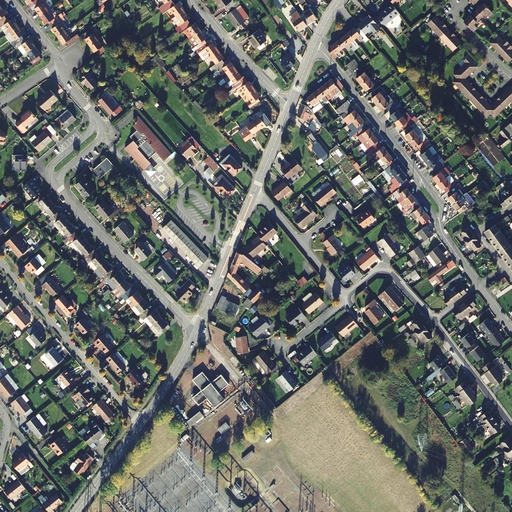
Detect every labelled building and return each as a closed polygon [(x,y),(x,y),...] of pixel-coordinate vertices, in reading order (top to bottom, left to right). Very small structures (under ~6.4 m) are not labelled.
[(51,9),(53,8),(50,4),(48,5),(45,2),(47,0),(40,0),(33,6),(35,9),(37,8),(43,15),(51,9)] [(213,0),(219,8),(221,7),(224,11),(234,4),(230,0),(229,1),(227,0),(213,0)] [(304,6),(302,7),(305,11),(303,13),(306,16),(302,19),(306,25),(316,18),(304,0),(302,0),(299,3),(300,4),(302,3),(304,6)] [(171,9),(177,16),(185,10),(179,3),(178,4),(175,1),(166,7),(161,11),(164,14),(171,9)] [(233,9),(239,5),(236,1),(234,4),(224,11),(226,14),(225,15),(236,28),(244,22),(233,9)] [(489,16),(493,12),(484,3),(478,8),(474,12),(464,21),(473,31),(477,27),(474,24),(480,18),(486,13),(489,16)] [(101,13),(107,8),(103,4),(97,8),(101,13)] [(393,5),(389,8),(382,15),(382,16),(379,19),(386,26),(400,13),(393,5)] [(381,14),(382,15),(389,8),(389,7),(381,14)] [(51,9),(43,15),(48,23),(52,21),(54,23),(65,15),(67,13),(65,10),(60,14),(57,10),(54,13),(51,9)] [(177,16),(183,24),(179,27),(175,30),(177,32),(191,23),(188,20),(191,18),(185,10),(177,16)] [(291,20),(298,31),(306,25),(302,19),(297,11),(291,15),(291,16),(289,17),(291,20)] [(65,15),(54,23),(56,27),(54,29),(59,36),(67,30),(70,29),(64,21),(68,19),(65,15)] [(381,26),(371,15),(358,25),(360,27),(365,33),(370,29),(373,32),(381,26)] [(442,22),(435,15),(433,17),(428,22),(441,36),(453,50),(458,45),(461,43),(454,35),(455,35),(451,31),(448,29),(446,26),(447,26),(443,21),(442,22)] [(177,16),(173,19),(179,27),(183,24),(177,16)] [(0,26),(5,23),(10,31),(19,25),(14,17),(9,20),(7,17),(0,22),(0,26)] [(5,23),(0,26),(6,34),(10,31),(5,23)] [(177,32),(179,35),(184,32),(187,29),(193,36),(201,30),(196,23),(193,25),(191,23),(177,32)] [(19,25),(10,31),(13,35),(10,38),(12,41),(11,42),(14,45),(16,43),(24,37),(22,34),(25,32),(19,25)] [(355,28),(348,32),(354,40),(357,37),(360,42),(363,40),(365,42),(369,39),(360,28),(360,27),(356,30),(355,28)] [(91,46),(99,40),(91,29),(85,34),(88,38),(87,40),(91,46)] [(187,29),(184,32),(189,39),(193,36),(187,29)] [(78,39),(81,36),(79,34),(73,38),(67,30),(59,36),(65,44),(68,43),(69,45),(78,39)] [(193,36),(198,44),(195,47),(191,50),(193,52),(207,42),(205,39),(207,38),(201,30),(193,36)] [(258,30),(247,37),(255,48),(257,47),(258,49),(260,49),(265,46),(263,42),(266,40),(258,30)] [(351,49),(354,46),(351,42),(354,40),(348,32),(342,37),(351,49)] [(503,41),(498,35),(490,42),(499,52),(509,62),(511,60),(511,59),(511,50),(511,49),(511,47),(511,45),(509,43),(506,39),(503,41)] [(193,36),(189,39),(195,47),(198,44),(193,36)] [(16,43),(18,46),(22,43),(28,51),(36,44),(31,37),(26,40),(24,37),(16,43)] [(342,37),(337,41),(342,49),(345,47),(348,51),(351,49),(342,37)] [(96,53),(98,52),(100,54),(107,50),(99,40),(91,46),(96,53)] [(343,55),(339,51),(342,49),(337,41),(330,46),(340,58),(343,55)] [(193,52),(195,56),(201,51),(205,48),(210,56),(218,50),(213,43),(209,45),(207,42),(193,52)] [(22,43),(18,46),(24,54),(28,51),(22,43)] [(36,44),(28,51),(33,58),(31,60),(34,63),(42,57),(40,54),(42,52),(36,44)] [(205,48),(201,51),(207,58),(210,56),(205,48)] [(214,64),(216,68),(224,62),(221,59),(223,57),(218,50),(210,56),(216,63),(214,64)] [(291,69),(289,67),(293,64),(293,63),(296,60),(292,55),(281,64),(287,72),(291,69)] [(474,62),(468,56),(464,60),(466,62),(460,68),(454,74),(457,78),(454,81),(460,89),(470,99),(479,109),(487,117),(490,113),(494,117),(500,111),(510,102),(511,100),(511,85),(511,87),(503,94),(501,96),(497,99),(493,103),(494,104),(491,106),(486,101),(483,98),(484,97),(480,94),(472,85),(472,86),(468,82),(464,77),(467,75),(467,76),(475,68),(477,66),(474,62)] [(226,72),(229,75),(237,69),(229,58),(224,62),(216,68),(213,70),(215,73),(219,70),(222,74),(226,72)] [(161,59),(160,60),(157,63),(159,65),(162,68),(166,65),(161,59)] [(355,59),(352,61),(346,65),(349,68),(357,62),(355,59)] [(357,62),(349,68),(351,72),(360,65),(357,62)] [(360,65),(351,72),(353,74),(362,68),(360,65)] [(232,84),(234,87),(248,78),(245,74),(242,76),(237,69),(229,75),(234,83),(232,84)] [(166,72),(175,82),(178,80),(169,70),(166,72)] [(85,83),(91,89),(98,83),(89,72),(80,79),(84,83),(85,83)] [(370,78),(365,72),(357,78),(362,85),(370,78)] [(331,80),(325,84),(334,96),(340,91),(338,90),(343,87),(340,84),(341,83),(336,77),(332,81),(331,80)] [(242,96),(246,93),(254,87),(248,78),(234,87),(232,89),(234,92),(237,89),(242,96)] [(370,78),(362,85),(367,91),(375,84),(370,78)] [(328,100),(334,96),(325,84),(319,89),(324,96),(328,100)] [(252,105),(260,99),(258,96),(260,95),(254,87),(246,93),(251,101),(247,104),(249,107),(252,105)] [(378,88),(370,93),(373,97),(372,98),(377,104),(385,98),(378,88)] [(319,89),(313,94),(318,101),(324,96),(319,89)] [(43,97),(36,103),(44,112),(56,102),(52,97),(48,92),(48,91),(42,96),(43,97)] [(314,108),(312,105),(318,101),(313,94),(307,98),(308,99),(304,102),(311,110),(314,108)] [(99,100),(98,100),(110,114),(112,113),(114,116),(122,109),(120,106),(117,108),(105,95),(100,99),(100,98),(98,99),(99,100)] [(385,98),(377,104),(382,110),(386,107),(389,110),(399,102),(396,99),(390,104),(385,98)] [(343,109),(351,103),(348,100),(341,105),(335,110),(337,113),(343,109)] [(399,102),(389,110),(392,114),(390,116),(395,122),(403,116),(399,110),(402,107),(399,102)] [(351,103),(343,109),(345,112),(346,112),(353,106),(351,103)] [(298,117),(302,118),(303,117),(307,118),(309,113),(314,120),(319,127),(322,125),(311,110),(306,106),(302,104),(298,115),(298,117)] [(353,106),(346,112),(353,121),(360,115),(353,106)] [(75,120),(67,110),(54,120),(61,128),(62,130),(75,120)] [(15,126),(23,135),(26,132),(24,129),(36,118),(29,111),(24,115),(23,115),(20,118),(21,120),(15,126)] [(253,119),(259,127),(265,122),(267,124),(270,121),(264,111),(253,119)] [(344,113),(341,115),(352,130),(355,128),(344,113)] [(404,131),(414,123),(407,113),(403,116),(395,122),(400,128),(401,127),(404,131)] [(360,115),(353,121),(360,130),(366,125),(364,122),(365,121),(360,115)] [(136,156),(134,159),(142,169),(151,161),(148,159),(156,152),(163,160),(170,153),(158,138),(138,116),(133,121),(135,123),(133,126),(145,140),(144,141),(139,145),(136,142),(134,140),(130,143),(124,148),(129,154),(132,151),(136,156)] [(259,127),(253,119),(248,123),(238,129),(245,139),(253,133),(252,132),(259,127)] [(505,138),(499,142),(502,147),(511,140),(509,138),(511,136),(511,121),(500,131),(505,138)] [(307,127),(310,129),(313,132),(317,128),(310,123),(309,125),(308,126),(307,127)] [(410,142),(422,133),(419,129),(414,123),(404,131),(407,135),(406,136),(410,142)] [(208,129),(213,135),(218,129),(213,124),(208,129)] [(363,142),(374,134),(370,128),(369,129),(366,125),(360,130),(352,136),(355,140),(359,137),(363,142)] [(48,137),(51,134),(44,126),(41,128),(44,132),(36,139),(33,136),(28,140),(37,151),(42,147),(41,146),(50,139),(48,137)] [(313,136),(310,132),(309,132),(306,134),(314,145),(312,147),(315,150),(314,151),(320,158),(321,158),(323,161),(329,157),(321,146),(313,136)] [(422,133),(410,142),(415,148),(416,147),(419,151),(426,146),(430,143),(422,133)] [(368,148),(367,149),(369,152),(380,144),(378,141),(379,140),(374,134),(363,142),(368,148)] [(198,151),(188,139),(182,144),(182,146),(179,149),(186,158),(191,154),(193,156),(198,151)] [(201,147),(206,152),(211,148),(206,142),(201,147)] [(375,158),(379,155),(381,158),(388,152),(384,147),(383,147),(380,144),(369,152),(366,155),(368,158),(372,155),(375,158)] [(426,146),(419,151),(422,154),(421,155),(426,161),(434,155),(426,146)] [(213,160),(218,155),(211,148),(206,152),(213,160)] [(388,152),(381,158),(388,167),(395,162),(392,160),(393,159),(388,152)] [(220,163),(225,169),(227,167),(234,175),(242,168),(230,154),(220,163)] [(434,155),(426,161),(431,168),(432,167),(434,170),(444,162),(442,159),(439,162),(434,155)] [(94,170),(101,178),(115,165),(109,157),(94,170)] [(15,164),(15,170),(25,170),(25,162),(25,158),(23,158),(16,159),(15,164)] [(301,167),(295,159),(289,164),(285,167),(284,165),(279,169),(287,179),(301,167)] [(395,177),(403,171),(398,165),(397,166),(395,162),(388,167),(385,170),(392,179),(395,177)] [(444,162),(434,170),(437,174),(433,177),(438,184),(446,177),(441,171),(447,166),(444,162)] [(403,171),(395,177),(400,183),(401,182),(403,185),(408,181),(406,178),(408,177),(403,171)] [(227,196),(235,188),(223,174),(211,185),(216,191),(220,188),(227,196)] [(452,188),(458,184),(450,174),(446,177),(438,184),(443,190),(444,189),(446,193),(452,188)] [(31,178),(22,186),(31,197),(40,190),(33,182),(34,182),(31,178)] [(94,190),(84,178),(78,183),(76,185),(81,191),(82,191),(87,197),(94,190)] [(278,199),(290,189),(283,181),(271,191),(278,199)] [(374,192),(374,193),(377,191),(369,181),(367,183),(374,192)] [(324,202),(336,192),(328,183),(325,185),(326,186),(313,197),(321,206),(325,203),(324,202)] [(397,190),(392,194),(399,203),(411,193),(407,187),(405,188),(403,185),(397,190)] [(452,188),(446,193),(449,197),(448,198),(453,204),(460,198),(452,188)] [(511,199),(511,198),(507,192),(503,194),(502,193),(499,196),(500,198),(499,199),(504,205),(511,199)] [(408,211),(417,204),(415,201),(416,200),(411,193),(399,203),(404,209),(402,210),(405,213),(408,211)] [(44,195),(41,198),(39,195),(32,202),(34,204),(36,203),(42,210),(51,203),(44,195)] [(460,198),(453,204),(458,210),(459,209),(462,212),(468,208),(460,198)] [(103,200),(94,207),(98,211),(99,211),(105,218),(107,216),(109,219),(117,212),(115,209),(113,211),(103,200)] [(57,211),(53,206),(51,203),(42,210),(49,218),(47,219),(49,222),(56,215),(55,213),(57,211)] [(304,224),(316,214),(307,203),(303,206),(305,209),(297,216),(296,214),(292,217),(301,228),(304,225),(304,224)] [(417,204),(408,211),(415,221),(418,218),(426,213),(421,206),(420,207),(417,204)] [(363,226),(366,224),(375,217),(368,208),(362,213),(361,211),(358,214),(355,216),(363,226)] [(56,215),(49,222),(53,227),(64,218),(62,215),(61,216),(59,213),(56,215)] [(422,228),(423,229),(425,227),(427,226),(430,224),(431,223),(429,220),(430,218),(426,213),(418,218),(424,226),(422,228)] [(10,229),(0,217),(0,236),(5,232),(5,233),(10,229)] [(60,230),(68,223),(64,218),(53,227),(57,232),(60,230)] [(259,236),(264,242),(276,231),(267,220),(264,223),(267,226),(257,234),(259,236)] [(162,229),(199,267),(208,259),(171,221),(162,229)] [(489,238),(500,230),(497,227),(502,223),(500,221),(485,232),(489,238)] [(114,229),(125,242),(134,235),(123,222),(114,229)] [(68,223),(60,230),(66,237),(61,241),(63,244),(64,243),(74,235),(72,232),(74,231),(68,223)] [(430,229),(427,226),(425,227),(423,229),(418,232),(425,241),(428,239),(434,235),(431,231),(429,232),(428,230),(430,229)] [(475,237),(469,228),(462,233),(463,234),(460,236),(462,239),(464,238),(467,243),(475,237)] [(489,238),(493,243),(508,232),(506,229),(502,232),(500,230),(489,238)] [(510,234),(508,232),(493,243),(496,248),(507,240),(505,238),(510,234)] [(394,243),(396,242),(389,233),(377,242),(383,249),(384,248),(391,257),(400,250),(394,243)] [(28,250),(14,235),(10,239),(5,243),(8,246),(9,245),(19,257),(28,250)] [(74,235),(64,243),(67,247),(69,245),(74,252),(76,251),(86,242),(80,235),(76,237),(74,235)] [(334,239),(335,238),(332,235),(328,239),(325,241),(324,242),(330,250),(329,251),(332,255),(341,248),(334,239)] [(264,242),(259,236),(255,239),(256,240),(246,248),(253,257),(267,245),(264,242)] [(475,237),(467,243),(470,247),(469,248),(471,252),(474,250),(475,251),(481,246),(475,237)] [(496,248),(500,253),(511,244),(511,240),(509,243),(507,240),(496,248)] [(84,261),(95,252),(86,242),(76,251),(82,258),(78,262),(80,264),(81,264),(84,261)] [(140,257),(139,258),(143,262),(154,252),(152,249),(148,252),(141,244),(134,251),(140,257)] [(511,244),(500,253),(504,258),(511,252),(511,244)] [(421,258),(425,256),(418,246),(416,247),(414,249),(409,253),(413,258),(407,263),(410,267),(421,258)] [(437,264),(437,265),(446,258),(437,246),(429,253),(432,258),(429,260),(434,267),(437,264)] [(358,263),(364,270),(379,258),(372,250),(358,263)] [(95,252),(84,261),(93,271),(104,261),(98,253),(96,255),(95,252)] [(172,260),(174,258),(169,252),(163,256),(167,261),(170,257),(172,260)] [(237,252),(233,263),(239,265),(241,260),(257,273),(260,268),(259,267),(244,254),(237,252)] [(42,266),(34,258),(25,266),(30,272),(31,270),(33,273),(42,266)] [(93,271),(84,261),(81,264),(90,273),(93,271)] [(102,280),(113,270),(104,261),(93,271),(99,278),(97,279),(99,282),(102,280)] [(449,269),(455,265),(452,261),(446,266),(449,269)] [(154,271),(160,277),(164,274),(170,281),(176,275),(170,269),(164,263),(154,271)] [(266,272),(269,270),(262,264),(259,267),(260,268),(261,268),(263,269),(266,272)] [(352,277),(356,275),(348,266),(339,273),(346,282),(352,277)] [(430,283),(432,282),(435,280),(437,282),(441,279),(439,276),(448,270),(445,266),(429,277),(431,280),(430,281),(431,282),(430,283)] [(231,268),(228,275),(254,302),(263,293),(258,288),(253,292),(235,273),(231,268)] [(113,270),(102,280),(104,282),(108,279),(114,286),(122,279),(114,269),(113,270)] [(302,287),(308,281),(303,277),(297,282),(302,287)] [(505,287),(509,285),(505,277),(500,280),(505,287)] [(60,290),(51,278),(42,286),(45,289),(46,288),(53,296),(60,290)] [(114,286),(108,279),(104,282),(110,290),(111,289),(114,286)] [(121,294),(118,296),(117,297),(119,300),(121,298),(128,292),(126,290),(129,287),(122,279),(114,286),(121,294)] [(184,286),(175,295),(183,303),(192,293),(190,292),(195,288),(189,281),(184,286)] [(455,287),(456,288),(452,291),(457,299),(466,292),(462,286),(460,287),(458,285),(455,287)] [(111,289),(118,296),(121,294),(114,286),(111,289)] [(392,289),(391,289),(389,286),(378,296),(381,299),(383,297),(388,302),(392,308),(395,311),(404,303),(392,289)] [(8,297),(0,288),(0,304),(3,308),(12,300),(9,296),(8,297)] [(128,292),(121,298),(123,301),(124,300),(130,307),(132,304),(133,305),(141,298),(135,290),(131,295),(128,292)] [(449,305),(457,299),(452,291),(447,294),(446,293),(443,295),(445,298),(444,299),(449,305)] [(317,307),(323,302),(316,293),(302,305),(309,313),(315,309),(315,308),(316,307),(317,307)] [(74,308),(63,295),(60,297),(55,301),(67,315),(74,308)] [(100,300),(104,305),(111,299),(108,295),(100,300)] [(235,315),(239,306),(224,299),(225,297),(223,296),(219,304),(218,304),(217,308),(222,310),(222,309),(235,315)] [(133,305),(131,307),(138,315),(136,317),(137,319),(139,317),(147,311),(145,309),(148,306),(141,298),(133,305)] [(248,310),(253,302),(248,298),(242,306),(248,310)] [(383,317),(373,305),(377,302),(375,299),(365,306),(368,309),(365,311),(375,324),(383,317)] [(471,299),(462,305),(468,313),(472,310),(473,312),(477,309),(474,306),(475,305),(471,299)] [(465,318),(464,316),(468,313),(462,305),(454,312),(459,318),(460,318),(462,320),(465,318)] [(22,311),(18,306),(9,313),(22,329),(30,321),(22,311)] [(147,311),(139,317),(142,320),(144,318),(151,325),(159,317),(151,307),(147,311)] [(306,317),(298,308),(292,313),(290,313),(286,316),(286,318),(293,327),(299,322),(300,323),(306,317)] [(343,336),(357,324),(350,315),(342,322),(342,323),(340,324),(336,327),(343,336)] [(165,330),(169,327),(167,325),(166,325),(159,317),(151,325),(148,327),(154,335),(153,335),(156,338),(165,330)] [(270,326),(263,317),(249,328),(256,337),(270,326)] [(91,327),(83,318),(75,325),(83,334),(91,327)] [(144,318),(142,320),(148,327),(151,325),(144,318)] [(479,325),(486,333),(495,327),(488,318),(479,325)] [(419,327),(423,324),(419,320),(414,324),(414,323),(413,325),(410,327),(413,331),(415,330),(417,332),(421,330),(421,329),(419,327)] [(416,339),(419,336),(419,337),(420,336),(423,333),(425,336),(429,333),(428,331),(423,324),(419,327),(421,329),(421,330),(417,332),(414,335),(416,339)] [(41,332),(38,329),(30,337),(38,346),(46,340),(40,333),(41,332)] [(496,347),(505,341),(497,330),(488,336),(496,347)] [(338,341),(330,331),(324,336),(320,339),(321,339),(317,342),(324,351),(332,343),(334,345),(338,341)] [(423,344),(432,337),(429,333),(425,336),(423,333),(420,336),(421,339),(420,340),(423,344)] [(467,348),(476,341),(469,333),(461,340),(467,348)] [(113,346),(103,334),(93,342),(98,348),(99,347),(105,353),(113,346)] [(249,352),(246,336),(235,338),(238,354),(249,352)] [(477,361),(486,355),(479,346),(470,352),(477,361)] [(63,359),(53,348),(45,355),(54,366),(63,359)] [(304,365),(313,357),(306,349),(301,353),(300,353),(296,356),(304,365)] [(267,374),(276,367),(269,358),(268,358),(267,357),(267,356),(264,351),(254,358),(267,374)] [(125,366),(113,353),(111,354),(106,359),(115,369),(114,369),(117,373),(125,366)] [(429,364),(435,371),(440,367),(444,364),(438,357),(429,364)] [(487,365),(482,370),(485,374),(488,371),(490,374),(494,370),(493,368),(494,367),(491,363),(488,366),(487,365)] [(448,384),(457,377),(448,366),(440,372),(448,384)] [(433,378),(440,372),(443,370),(440,367),(435,371),(430,375),(433,378)] [(485,374),(484,375),(490,383),(491,382),(495,380),(493,377),(497,374),(499,372),(497,368),(494,370),(490,374),(488,371),(485,374)] [(143,380),(134,369),(128,374),(127,375),(133,382),(132,383),(136,386),(143,380)] [(70,375),(65,370),(58,376),(66,386),(75,379),(71,374),(70,375)] [(298,384),(287,371),(278,377),(289,391),(298,384)] [(224,378),(221,374),(212,381),(204,372),(199,375),(194,380),(202,389),(192,397),(198,405),(208,398),(215,406),(225,398),(219,392),(229,384),(224,378)] [(500,375),(499,377),(497,374),(493,377),(495,380),(491,382),(494,387),(503,380),(500,375)] [(15,390),(4,376),(0,379),(0,389),(6,397),(15,390)] [(459,393),(460,392),(462,395),(466,391),(464,389),(467,387),(464,382),(459,386),(458,387),(456,389),(459,393)] [(90,391),(85,386),(75,394),(85,406),(93,399),(88,393),(90,391)] [(461,400),(464,398),(469,395),(471,397),(474,395),(475,394),(469,386),(467,387),(464,389),(466,391),(462,395),(461,395),(459,397),(461,400)] [(30,408),(20,395),(11,403),(13,407),(14,406),(22,415),(30,408)] [(471,404),(477,399),(474,395),(471,397),(469,395),(464,398),(466,401),(465,402),(468,406),(471,404)] [(113,414),(100,399),(92,406),(105,421),(113,414)] [(200,411),(187,422),(191,426),(204,416),(200,411)] [(482,422),(483,421),(485,424),(489,421),(487,419),(491,416),(488,411),(479,419),(482,422)] [(47,431),(35,416),(26,423),(38,438),(47,431)] [(493,427),(497,424),(491,416),(487,419),(489,421),(485,424),(484,424),(482,426),(485,430),(488,428),(492,425),(493,427)] [(218,429),(221,433),(228,426),(225,423),(218,429)] [(104,434),(96,424),(82,436),(85,440),(92,449),(95,447),(96,447),(96,446),(96,445),(93,442),(104,434)] [(494,433),(501,429),(497,424),(493,427),(492,425),(488,428),(489,429),(488,431),(491,435),(494,433)] [(68,447),(59,437),(51,444),(55,449),(54,450),(58,455),(68,447)] [(508,445),(511,443),(508,438),(499,445),(503,449),(504,448),(505,450),(509,447),(508,445)] [(473,449),(472,447),(466,439),(461,443),(467,451),(468,453),(473,449)] [(511,443),(508,445),(509,447),(505,450),(505,451),(502,453),(505,457),(507,455),(508,454),(511,451),(511,443)] [(252,450),(242,459),(244,462),(255,454),(252,450)] [(30,461),(22,452),(18,455),(19,456),(11,462),(18,471),(30,461)] [(93,459),(86,453),(83,457),(80,455),(74,462),(72,463),(70,466),(70,468),(81,476),(93,459)] [(25,488),(18,479),(4,490),(11,499),(25,488)] [(38,499),(42,504),(48,511),(51,511),(53,511),(52,509),(62,501),(56,493),(48,499),(45,495),(44,495),(38,499)]
